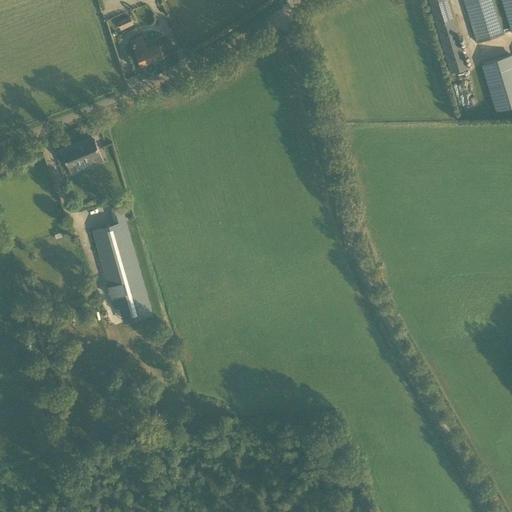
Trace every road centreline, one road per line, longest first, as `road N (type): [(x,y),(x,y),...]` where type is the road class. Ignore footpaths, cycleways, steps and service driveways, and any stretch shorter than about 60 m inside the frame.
road 1 (unclassified): [(492,511),(368,281),(305,57),(279,14)]
road 2 (unclassified): [(0,146),(182,72),(279,14)]
